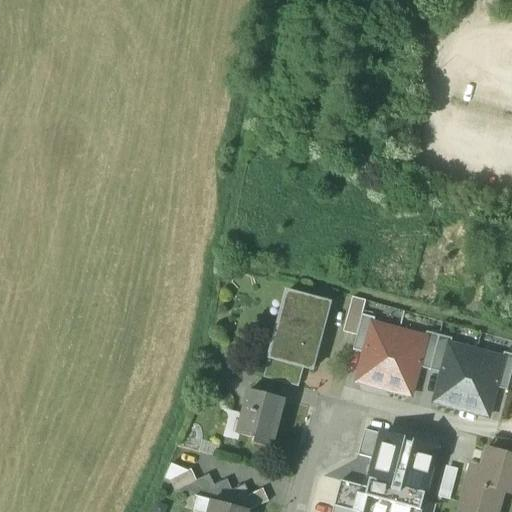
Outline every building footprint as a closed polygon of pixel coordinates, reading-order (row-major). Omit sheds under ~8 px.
[(331,305),(287,293),(279,320),(291,324),(282,357),(280,363),(304,369),(313,372),(331,305)] [(345,333),(358,336),(363,317),(366,304),(354,301),(345,333)] [(354,352),(366,355),(373,326),(375,320),(363,317),(358,336),(354,352)] [(358,383),(383,390),(399,333),(373,326),(366,355),(358,383)] [(425,340),(399,333),(383,390),(410,396),(418,368),(425,340)] [(425,340),(418,368),(430,372),(439,337),(427,334),(425,340)] [(450,340),(439,337),(430,372),(441,375),(449,346),(450,340)] [(433,403),(460,410),(476,353),(449,346),(441,375),(433,403)] [(502,361),(476,353),(460,410),(487,418),(495,388),(502,361)] [(282,357),(271,354),(264,379),(299,388),(304,369),(280,363),(282,357)] [(502,361),(495,388),(507,391),(511,374),(511,356),(504,355),(502,361)] [(284,402),(251,393),(245,415),(240,434),(241,434),(256,438),(254,444),(272,448),(284,402)] [(232,412),(225,437),(239,441),(241,434),(240,434),(245,415),(232,412)] [(358,456),(375,461),(382,436),(365,432),(358,456)] [(419,511),(422,505),(437,449),(382,435),(382,436),(375,461),(367,490),(365,499),(368,500),(410,511),(413,511),(419,511)] [(481,475),(471,472),(460,511),(498,511),(504,491),(511,493),(511,456),(488,450),(481,475)] [(187,472),(171,465),(164,480),(170,483),(170,482),(169,481),(187,472)] [(187,472),(169,481),(170,482),(170,483),(175,493),(196,483),(196,482),(191,471),(187,472)] [(209,476),(196,482),(196,483),(175,493),(192,498),(214,487),(214,486),(209,476)] [(227,481),(214,486),(214,487),(192,498),(195,499),(195,498),(202,500),(212,502),(232,492),(232,491),(227,481)] [(367,490),(341,483),(332,511),(364,511),(368,500),(365,499),(367,490)] [(244,485),(232,491),(232,492),(212,502),(229,507),(250,497),(250,496),(244,485)] [(262,490),(250,496),(250,497),(229,507),(247,511),(249,511),(268,503),(262,490)] [(212,502),(202,500),(198,511),(247,511),(229,507),(212,502)]
